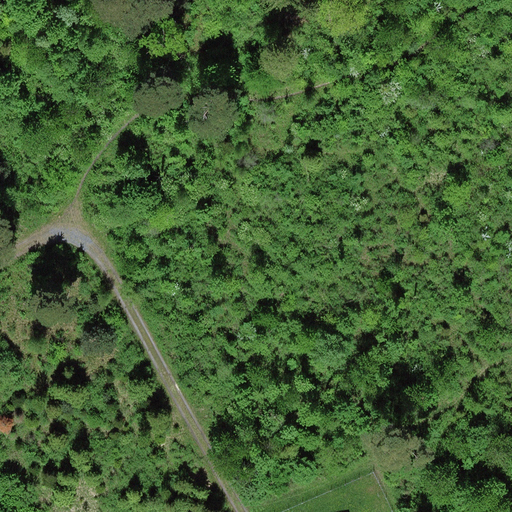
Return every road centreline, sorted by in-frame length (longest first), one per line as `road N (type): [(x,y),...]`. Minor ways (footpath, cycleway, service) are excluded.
road 1 (track): [(480,0),(414,52),(339,83),(158,104),(113,132),(87,166),(68,236)]
road 2 (track): [(0,257),(22,243),(68,236),(110,259),(248,511)]
road 3 (track): [(511,358),(377,454),(254,511)]
